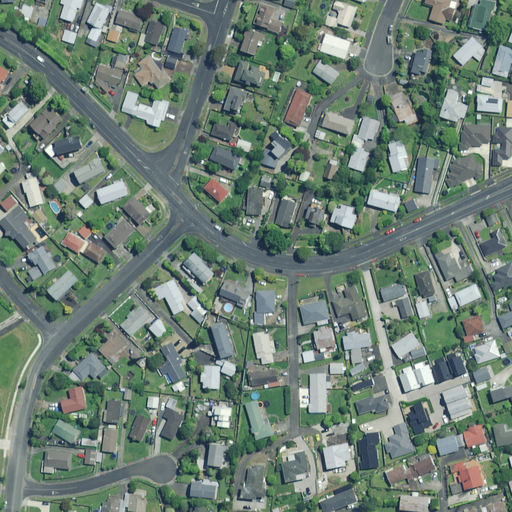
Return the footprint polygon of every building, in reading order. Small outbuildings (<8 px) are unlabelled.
[(83,0),(61,0),(61,3),(65,5),(61,18),(73,22),(78,8),(81,9),(83,0)] [(296,0),(286,0),(285,5),(294,8),(296,0)] [(357,8),(332,0),(330,0),(328,7),(335,9),(332,17),(327,16),(325,24),(336,28),(338,23),(350,27),(357,8)] [(457,3),(449,0),(426,0),(425,3),(434,6),(430,19),(444,24),(446,19),(451,21),(457,3)] [(496,2),(488,0),(482,0),(481,5),(476,4),(470,27),(487,32),(493,10),(494,10),(496,2)] [(111,10),(97,3),(88,22),(102,29),(111,10)] [(33,8),(22,4),(18,14),(25,17),(24,20),(29,21),(33,8)] [(276,9),(262,4),(255,24),(269,28),(268,30),(279,33),(283,23),(273,19),(276,9)] [(143,18),(120,11),(116,23),(139,30),(143,18)] [(47,20),(39,17),(36,25),(44,28),(47,20)] [(166,25),(152,21),(145,41),(158,45),(162,34),(163,34),(166,25)] [(102,31),(93,27),(88,37),(99,43),(102,36),(99,35),(102,31)] [(190,32),(175,27),(169,48),(164,47),(162,53),(182,59),(184,54),(181,53),(185,38),(188,39),(190,32)] [(120,33),(110,29),(107,39),(116,43),(120,33)] [(77,34),(65,30),(62,40),(74,44),(77,34)] [(266,35),(247,30),(241,51),(256,55),(259,45),(262,46),(266,35)] [(351,42),(326,34),(323,44),(320,44),(318,50),(345,59),(351,42)] [(482,47),(473,37),(454,56),(464,65),(473,56),(480,62),(486,50),(482,47)] [(511,61),(511,49),(501,46),(492,73),(507,77),(511,61)] [(432,51),(425,49),(424,54),(417,52),(412,72),(419,74),(420,71),(427,73),(432,51)] [(113,87),(118,88),(119,83),(121,84),(128,58),(119,55),(115,70),(101,66),(97,78),(95,82),(108,93),(113,87)] [(161,73),(149,56),(139,63),(144,69),(137,74),(135,71),(133,73),(143,86),(150,81),(153,85),(154,84),(159,90),(171,80),(164,71),(161,73)] [(178,60),(168,57),(165,66),(175,69),(178,60)] [(249,63),(240,60),(234,80),(251,85),(252,82),(262,86),(266,74),(259,71),(260,68),(252,66),(249,65),(249,63)] [(340,73),(321,60),(313,72),(332,85),(340,73)] [(9,72),(0,66),(0,96),(1,94),(0,93),(0,91),(3,87),(1,85),(9,72)] [(494,79),(483,78),(482,85),(492,87),(494,79)] [(246,92),(232,88),(225,110),(239,114),(246,92)] [(312,94),(296,88),(284,121),(299,127),(312,94)] [(460,93),(450,90),(441,117),(457,122),(459,117),(464,119),(469,106),(457,102),(460,93)] [(139,95),(128,92),(122,111),(148,120),(147,123),(160,127),(162,120),(164,121),(169,104),(155,100),(152,108),(140,104),(139,107),(135,106),(139,95)] [(489,96),(479,95),(478,111),(502,112),(503,99),(489,98),(489,96)] [(7,114),(9,116),(4,122),(11,129),(16,123),(29,110),(20,101),(7,114)] [(413,114),(409,105),(395,111),(400,122),(405,120),(407,126),(418,121),(414,113),(413,114)] [(63,120),(49,106),(30,125),(45,139),(63,120)] [(354,122),(327,113),(323,126),(350,135),(354,122)] [(362,172),(368,153),(364,151),(365,149),(361,148),(364,140),(367,141),(368,138),(373,140),(379,122),(364,117),(357,136),(355,135),(351,146),(354,147),(348,167),(362,172)] [(237,124),(229,122),(227,127),(216,123),(212,135),(232,141),(237,124)] [(491,126),(465,125),(465,132),(463,132),(462,150),(469,150),(469,146),(482,147),(483,143),(490,143),(491,126)] [(257,162),(276,169),(279,160),(287,154),(294,146),(279,135),(273,144),(276,146),(272,151),(266,149),(262,148),(257,162)] [(82,149),(79,136),(55,142),(58,155),(82,149)] [(251,143),(239,139),(236,148),(248,152),(251,143)] [(401,149),(399,142),(389,144),(392,155),(389,156),(394,174),(407,170),(404,157),(408,156),(405,147),(401,149)] [(502,159),(503,144),(492,144),(492,158),(502,159)] [(242,157),(216,146),(210,159),(236,170),(242,157)] [(476,165),(473,156),(462,160),(461,159),(455,161),(456,164),(451,167),(454,173),(450,174),(452,179),(448,180),(451,187),(475,178),(476,179),(484,176),(479,164),(476,165)] [(440,160),(421,157),(416,191),(430,193),(434,168),(438,169),(440,160)] [(106,171),(100,158),(88,164),(74,171),(81,184),(106,171)] [(339,161),(330,159),(329,164),(328,164),(324,177),(334,180),(339,161)] [(293,168),(289,166),(284,176),(288,178),(293,168)] [(309,173),(304,171),(301,180),(307,182),(309,173)] [(73,181),(66,174),(53,187),(60,194),(73,181)] [(278,180),(262,176),(260,185),(276,190),(278,180)] [(43,204),(36,178),(21,182),(25,195),(27,194),(30,207),(43,204)] [(230,193),(213,179),(204,189),(221,203),(230,193)] [(128,195),(123,181),(97,191),(103,205),(128,195)] [(264,190),(250,188),(248,214),(262,215),(264,190)] [(401,198),(373,190),(369,204),(397,212),(401,198)] [(94,202),(87,195),(80,201),(87,209),(94,202)] [(17,203),(11,196),(1,205),(7,212),(17,203)] [(147,209),(135,196),(123,207),(141,225),(154,212),(149,207),(147,209)] [(297,204),(284,199),(276,224),(289,228),(297,204)] [(418,209),(414,200),(405,203),(409,213),(418,209)] [(355,209),(340,204),(338,209),(336,208),(332,222),(353,229),(357,216),(353,215),(355,209)] [(29,217),(18,206),(0,223),(0,224),(15,240),(16,239),(25,249),(36,238),(29,231),(30,229),(23,222),(29,217)] [(326,212),(310,207),(305,220),(321,225),(326,212)] [(47,218),(39,209),(32,215),(40,224),(47,218)] [(498,222),(495,214),(486,218),(489,226),(498,222)] [(135,231),(124,219),(105,237),(116,249),(135,231)] [(93,232),(86,225),(79,232),(86,239),(93,232)] [(507,246),(499,230),(492,233),(494,238),(481,244),(486,256),(507,246)] [(85,243),(69,233),(63,243),(79,253),(85,243)] [(91,243),(84,253),(99,263),(106,253),(91,243)] [(56,267),(42,247),(28,256),(36,267),(28,272),(34,281),(44,274),(45,275),(56,267)] [(460,270),(452,252),(437,259),(447,281),(455,277),(457,282),(473,275),(469,266),(460,270)] [(203,260),(196,253),(184,265),(196,276),(197,275),(205,283),(215,274),(202,261),(203,260)] [(511,263),(497,270),(498,273),(494,275),(497,282),(492,284),(495,291),(511,284),(511,263)] [(436,294),(429,270),(415,274),(421,294),(423,294),(424,297),(436,294)] [(79,280),(70,271),(48,291),(59,302),(71,291),(69,290),(79,280)] [(184,300),(174,280),(154,290),(160,300),(166,297),(175,315),(185,310),(181,302),(184,300)] [(251,292),(226,282),(220,295),(239,302),(238,305),(245,308),(251,292)] [(406,295),(403,283),(381,290),(385,302),(406,295)] [(366,316),(356,285),(338,291),(340,295),(331,298),(338,317),(351,313),(354,320),(366,316)] [(482,297),(476,285),(455,294),(461,306),(482,297)] [(276,313),(275,291),(257,291),(257,311),(255,312),(255,325),(265,325),(265,313),(276,313)] [(209,310),(197,295),(188,303),(194,310),(190,313),(200,324),(204,320),(202,317),(209,310)] [(458,307),(454,297),(448,299),(452,309),(458,307)] [(413,315),(408,298),(398,301),(403,318),(413,315)] [(329,319),(325,301),(300,306),(304,325),(329,319)] [(430,316),(426,302),(416,304),(420,318),(430,316)] [(511,325),(511,303),(510,304),(511,309),(511,312),(499,318),(503,329),(511,325)] [(151,318),(140,307),(121,325),(132,336),(151,318)] [(485,332),(481,316),(464,320),(468,337),(464,338),(466,343),(480,339),(479,334),(485,332)] [(169,330),(160,320),(150,329),(160,339),(169,330)] [(234,355),(224,324),(212,327),(221,359),(234,355)] [(326,351),(327,353),(335,351),(330,328),(314,332),(318,350),(320,350),(321,352),(326,351)] [(270,342),(268,332),(254,334),(258,359),(262,358),(263,364),(275,362),(273,352),(275,352),(274,341),(270,342)] [(358,335),(357,332),(347,333),(348,337),(343,337),(345,350),(351,349),(353,364),(362,363),(360,348),(371,347),(369,334),(358,335)] [(420,345),(412,333),(392,346),(400,358),(420,345)] [(127,344),(117,334),(100,350),(114,365),(119,360),(115,355),(127,344)] [(501,356),(495,341),(475,348),(477,354),(475,355),(478,364),(501,356)] [(511,352),(511,342),(503,345),(507,354),(511,352)] [(147,357),(134,343),(130,347),(135,352),(131,356),(138,365),(147,357)] [(183,362),(172,343),(162,348),(169,362),(157,369),(161,377),(169,373),(175,383),(186,376),(180,364),(183,362)] [(464,344),(403,365),(409,385),(471,364),(464,344)] [(414,360),(426,354),(423,347),(411,353),(414,360)] [(67,377),(71,381),(82,382),(90,374),(95,379),(99,375),(102,378),(110,371),(101,362),(104,359),(95,350),(67,377)] [(303,353),(305,363),(332,357),(331,353),(324,354),(324,353),(320,354),(320,351),(313,353),(313,351),(303,353)] [(238,367),(226,362),(221,372),(233,377),(238,367)] [(366,369),(362,363),(350,370),(353,376),(366,369)] [(343,374),(343,364),(330,364),(330,374),(343,374)] [(220,367),(205,366),(204,373),(202,373),(201,382),(204,382),(203,388),(219,389),(220,367)] [(491,378),(487,367),(475,371),(480,383),(491,378)] [(278,381),(277,370),(263,372),(263,371),(250,373),(252,386),(265,384),(265,389),(281,386),(280,381),(278,381)] [(326,382),(326,374),(310,374),(311,403),(309,403),(309,413),(327,412),(326,389),(331,389),(331,382),(326,382)] [(471,376),(445,383),(453,411),(480,403),(471,376)] [(185,389),(182,382),(172,387),(175,392),(179,389),(180,392),(185,389)] [(511,386),(492,392),(495,402),(511,397),(511,386)] [(87,409),(82,387),(76,388),(78,397),(62,401),(65,414),(87,409)] [(436,416),(424,389),(418,391),(422,400),(411,405),(419,423),(436,416)] [(389,393),(385,394),(384,390),(374,393),(375,396),(356,401),(360,414),(373,410),(375,414),(390,410),(388,405),(388,404),(392,403),(389,393)] [(159,398),(149,397),(148,407),(158,408),(159,398)] [(168,408),(172,410),(176,402),(169,398),(166,407),(168,408)] [(122,402),(109,401),(108,411),(105,410),(104,422),(120,424),(122,402)] [(264,421),(258,401),(246,405),(252,425),(251,426),(253,433),(255,433),(257,440),(274,435),(269,419),(264,421)] [(232,408),(213,407),(213,412),(209,412),(208,415),(213,416),(213,419),(212,426),(230,428),(232,408)] [(172,410),(168,408),(163,418),(168,420),(161,435),(173,440),(184,416),(172,411),(172,410)] [(151,420),(139,414),(129,436),(142,442),(151,420)] [(79,432),(60,420),(53,432),(72,444),(79,432)] [(409,434),(406,423),(395,427),(397,435),(390,437),(392,442),(386,444),(389,454),(392,453),(393,459),(415,452),(412,443),(410,444),(407,434),(409,434)] [(478,445),(486,442),(481,425),(468,429),(469,430),(464,431),(464,433),(467,445),(468,448),(478,445)] [(511,431),(506,433),(504,425),(494,427),(498,447),(511,444),(511,431)] [(105,430),(105,435),(99,435),(99,443),(104,443),(104,452),(117,452),(118,431),(105,430)] [(380,444),(378,432),(367,434),(368,440),(359,441),(362,456),(364,455),(364,462),(362,462),(363,470),(379,467),(376,445),(380,444)] [(455,436),(458,448),(467,445),(464,433),(455,436)] [(458,448),(455,436),(436,441),(440,456),(459,451),(458,448)] [(237,444),(229,444),(228,447),(211,445),(209,466),(223,467),(224,452),(236,453),(237,444)] [(352,460),(349,444),(324,449),(328,470),(347,466),(346,461),(352,460)] [(73,453),(46,451),(45,467),(71,470),(73,453)] [(95,451),(86,451),(85,464),(94,465),(95,451)] [(311,476),(306,451),(288,455),(290,462),(283,463),(287,483),(307,479),(307,477),(311,476)] [(435,469),(430,458),(412,466),(413,467),(406,470),(404,466),(386,474),(391,486),(408,478),(409,481),(435,469)] [(466,491),(484,485),(478,466),(468,469),(465,461),(459,463),(450,466),(452,473),(459,471),(461,475),(457,476),(459,481),(449,484),(453,495),(466,491)] [(256,466),(256,469),(250,469),(248,488),(243,488),(242,498),(257,500),(257,497),(266,498),(267,483),(264,483),(265,467),(256,466)] [(217,486),(192,483),(191,496),(216,499),(217,486)] [(359,503),(354,489),(320,502),(324,511),(335,511),(349,505),(349,507),(359,503)] [(145,511),(147,491),(139,490),(139,494),(126,493),(125,507),(129,507),(128,511),(134,511),(145,511)] [(419,493),(413,493),(413,496),(402,496),(401,511),(418,511),(428,511),(429,504),(430,504),(431,498),(419,497),(419,493)] [(233,498),(225,497),(224,505),(232,506),(233,498)] [(109,499),(108,502),(104,501),(102,511),(123,511),(125,500),(109,499)] [(506,511),(503,501),(486,506),(476,509),(476,507),(463,510),(463,511),(506,511)]
